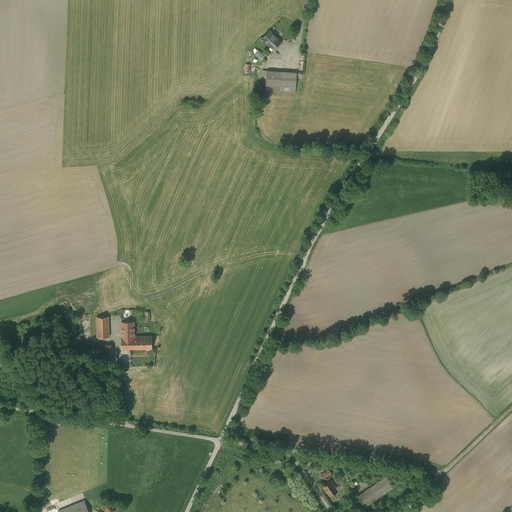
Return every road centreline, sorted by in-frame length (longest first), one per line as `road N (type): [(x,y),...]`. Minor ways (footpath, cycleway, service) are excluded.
road 1 (unclassified): [(220,440),(319,231),(432,48),(449,0)]
road 2 (track): [(511,407),(441,474),(288,451)]
road 3 (unclassified): [(220,440),(0,406)]
road 4 (unclassified): [(331,511),(288,451),(220,440)]
